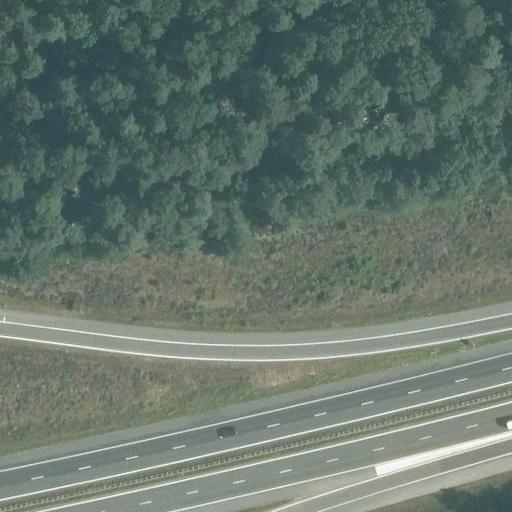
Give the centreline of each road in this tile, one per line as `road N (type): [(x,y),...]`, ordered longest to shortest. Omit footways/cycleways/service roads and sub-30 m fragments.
road 1 (motorway): [(511,367),(0,485)]
road 2 (motorway): [(511,317),(351,345),(228,349),(0,325)]
road 3 (motorway): [(102,511),(511,416)]
road 4 (motorway): [(305,511),(511,442)]
